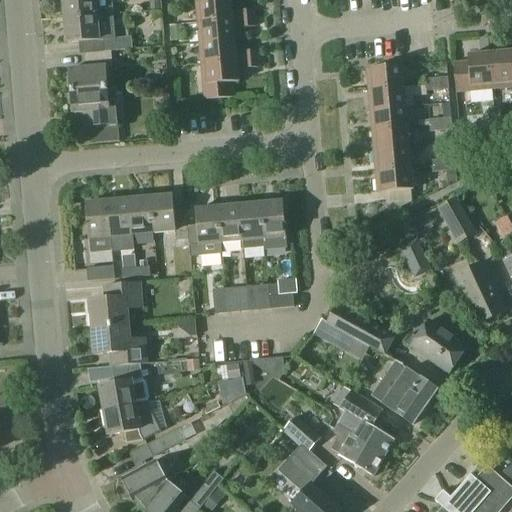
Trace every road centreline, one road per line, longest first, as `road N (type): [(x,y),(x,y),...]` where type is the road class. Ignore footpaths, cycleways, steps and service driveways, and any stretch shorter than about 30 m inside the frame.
road 1 (residential): [(30,167),(65,477)]
road 2 (residential): [(30,167),(309,143)]
road 3 (residential): [(222,338),(296,324),(320,287),(309,143)]
road 4 (residential): [(381,511),(511,371)]
road 5 (residential): [(15,0),(30,167)]
road 6 (residential): [(299,33),(432,23)]
